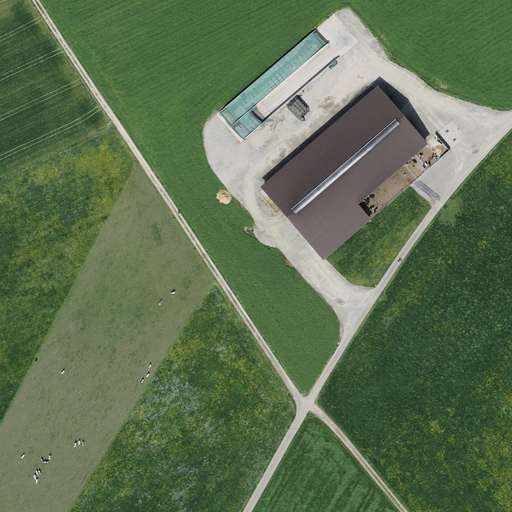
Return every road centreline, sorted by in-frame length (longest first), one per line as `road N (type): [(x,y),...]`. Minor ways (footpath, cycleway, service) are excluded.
road 1 (track): [(401,511),(318,413),(304,407),(33,0)]
road 2 (unclassified): [(245,511),(434,209),(511,126)]
